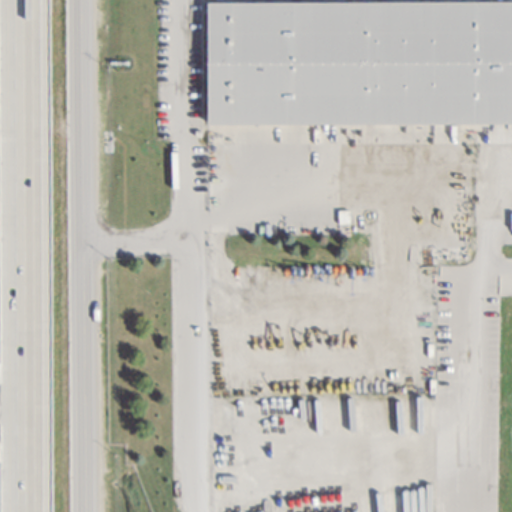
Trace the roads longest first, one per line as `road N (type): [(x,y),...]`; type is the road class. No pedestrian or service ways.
road 1 (motorway): [(20,511),(16,0)]
road 2 (tertiary): [(82,511),(81,0)]
